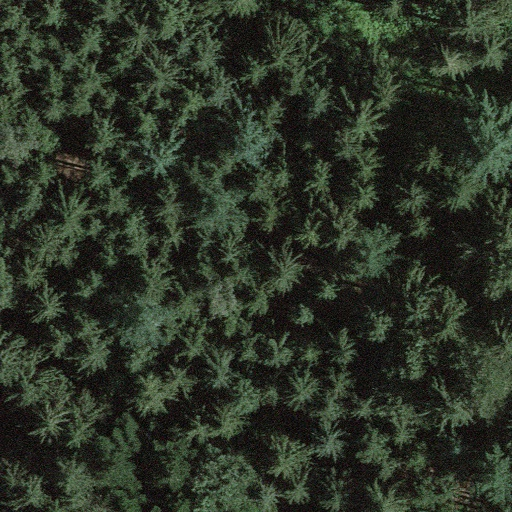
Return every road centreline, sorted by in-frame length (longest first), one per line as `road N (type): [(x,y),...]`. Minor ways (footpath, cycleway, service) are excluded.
road 1 (track): [(257,511),(67,345),(0,303)]
road 2 (track): [(357,0),(414,55),(511,187)]
